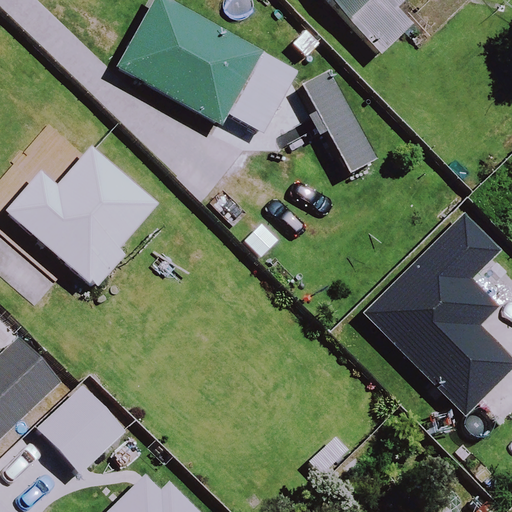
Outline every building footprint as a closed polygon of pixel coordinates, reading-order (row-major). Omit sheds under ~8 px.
[(402,0),(313,0),(371,61),(401,33),(385,17),(402,0)] [(290,80),(151,3),(110,76),(212,132),(219,120),(256,141),(290,80)] [(322,76),(295,91),(344,180),(372,165),(322,76)] [(97,129),(43,88),(24,113),(78,154),(97,129)] [(0,222),(95,300),(136,250),(127,242),(150,214),(82,157),(53,192),(33,175),(0,215),(0,222)] [(359,316),(458,417),(508,367),(471,330),(491,310),(464,283),(494,255),(458,219),(359,316)] [(0,434),(51,383),(11,343),(0,354),(0,434)] [(115,435),(73,392),(31,434),(73,476),(115,435)] [(177,511),(142,477),(107,511),(177,511)]
